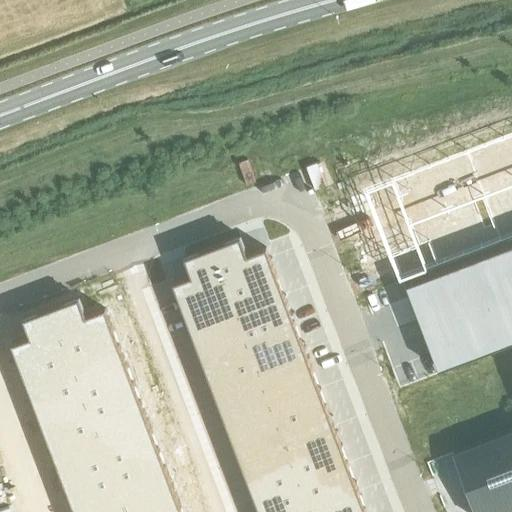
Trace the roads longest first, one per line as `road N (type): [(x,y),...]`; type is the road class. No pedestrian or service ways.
road 1 (unclassified): [(0,298),(295,188),(421,511)]
road 2 (secondary): [(0,112),(145,57),(336,0)]
